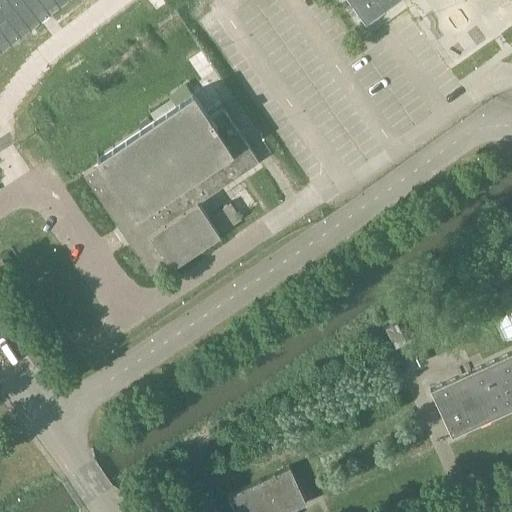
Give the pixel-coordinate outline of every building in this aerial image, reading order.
[(0,0),(0,51),(66,0),(0,0)] [(166,0),(151,0),(157,8),(167,1),(166,0)] [(348,0),(365,23),(397,0),(348,0)] [(197,200),(242,171),(258,160),(223,107),(210,115),(193,90),(95,156),(99,162),(83,173),(149,271),(167,260),(171,265),(219,233),(197,200)] [(222,230),(233,223),(241,218),(230,201),(211,214),(222,230)] [(441,324),(430,301),(414,309),(425,332),(441,324)] [(406,341),(396,322),(386,328),(395,347),(406,341)] [(511,351),(430,389),(451,436),(511,407),(511,351)] [(407,453),(420,447),(428,443),(420,425),(399,435),(407,453)] [(286,511),(306,502),(302,494),(289,466),(227,494),(235,511),(286,511)]
